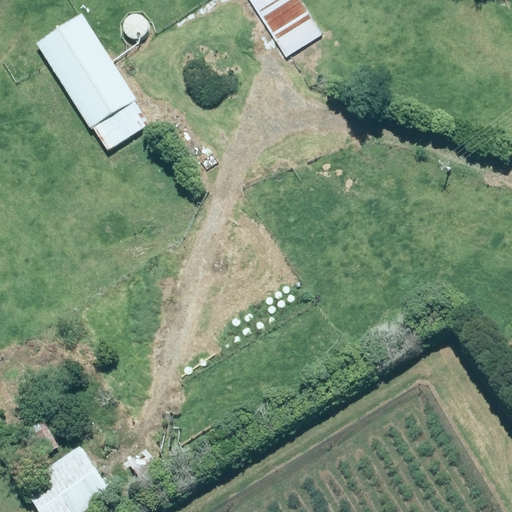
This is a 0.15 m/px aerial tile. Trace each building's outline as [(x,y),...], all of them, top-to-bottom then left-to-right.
[(301,0),(252,0),(290,60),(325,37),(301,0)] [(84,19),(40,47),(110,155),(153,126),(84,19)] [(46,424),(22,438),(38,465),(62,451),(46,424)] [(162,469),(147,452),(129,467),(143,484),(162,469)] [(84,456),(27,494),(38,511),(88,511),(111,497),(84,456)]
